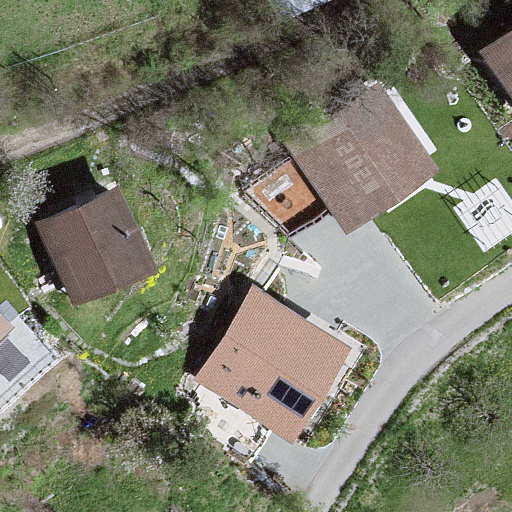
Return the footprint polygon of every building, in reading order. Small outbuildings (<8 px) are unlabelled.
[(242,0),(254,28),(326,0),(242,0)] [(511,11),(449,51),(510,147),(511,145),(511,11)] [(365,90),(283,142),(335,225),(418,173),(365,90)] [(97,191),(12,226),(47,310),(132,275),(97,191)] [(243,291),(181,387),(268,443),(330,348),(243,291)]
